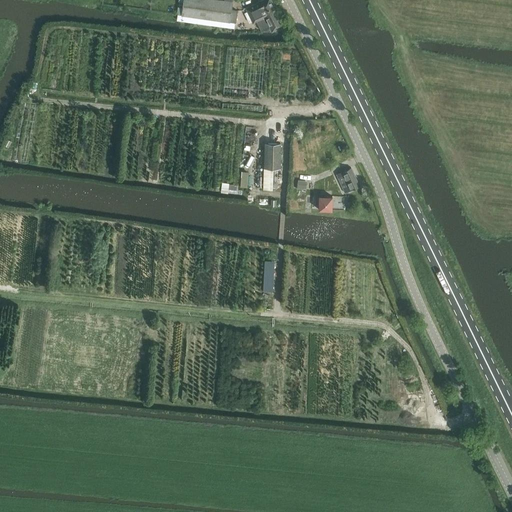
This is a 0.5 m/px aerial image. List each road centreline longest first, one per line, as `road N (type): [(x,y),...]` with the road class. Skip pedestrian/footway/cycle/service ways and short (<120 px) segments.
road 1 (unclassified): [(511,496),(428,323),(383,202),(282,0)]
road 2 (primary): [(511,415),(309,0)]
